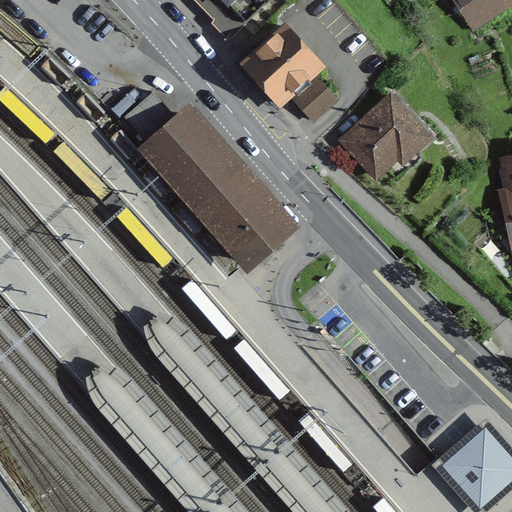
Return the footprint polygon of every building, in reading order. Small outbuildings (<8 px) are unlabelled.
[(231,37),(268,0),(202,0),(218,15),(214,19),(231,37)] [(511,2),(511,0),(453,0),(472,31),(511,2)] [(286,100),(335,59),(296,13),(270,35),(266,31),(238,55),(278,102),(284,97),(286,100)] [(317,119),(343,97),(322,73),(297,96),(317,119)] [(405,163),(438,132),(395,86),(343,135),(381,176),(400,158),(405,163)] [(253,266),(306,218),(196,93),(176,111),(155,87),(126,112),(147,136),(142,141),(253,266)] [(511,149),(502,152),(510,189),(501,191),(511,241),(511,149)] [(482,511),(511,484),(511,455),(487,426),(442,465),(482,511)]
